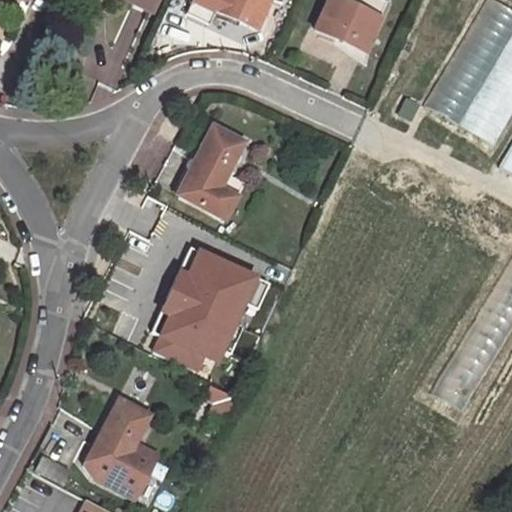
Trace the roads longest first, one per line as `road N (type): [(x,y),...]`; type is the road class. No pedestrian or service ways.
road 1 (residential): [(138,106),(176,78),(209,71),(248,76),(354,126)]
road 2 (residential): [(58,290),(138,106)]
road 3 (residential): [(0,458),(36,384),(58,290)]
road 4 (residential): [(0,154),(37,212),(58,290)]
road 5 (residential): [(138,106),(88,129),(0,134)]
